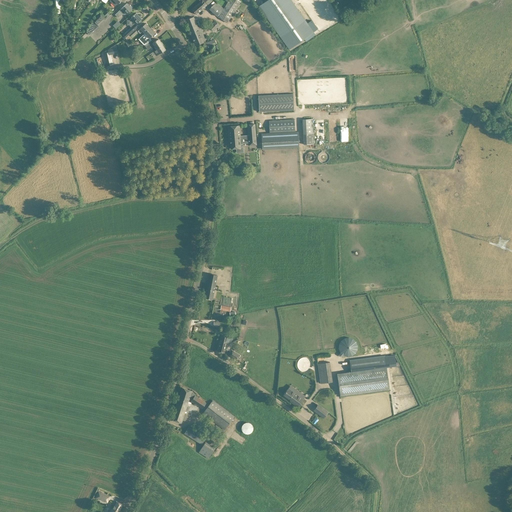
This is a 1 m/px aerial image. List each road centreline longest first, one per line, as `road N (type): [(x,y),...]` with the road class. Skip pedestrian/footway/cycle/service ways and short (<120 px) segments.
road 1 (tertiary): [(183,336),(214,163),(207,99),(169,19)]
road 2 (track): [(211,197),(145,197),(75,212),(33,224),(0,249)]
road 3 (tertiary): [(127,511),(157,443),(183,336)]
road 4 (unclassified): [(302,419),(183,336)]
road 5 (track): [(374,511),(368,477),(302,419)]
